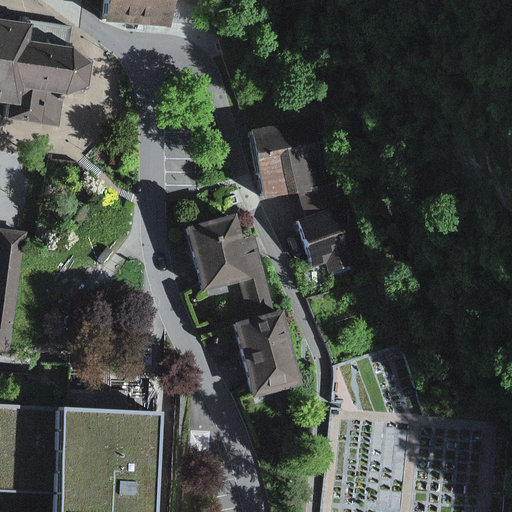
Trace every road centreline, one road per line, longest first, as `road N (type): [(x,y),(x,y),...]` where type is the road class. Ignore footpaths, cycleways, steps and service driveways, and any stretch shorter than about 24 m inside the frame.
road 1 (residential): [(62,0),(128,52),(148,91),(160,276),(188,353),(238,441),(261,511)]
road 2 (track): [(230,137),(261,95),(287,0)]
road 3 (unknown): [(36,372),(33,511)]
